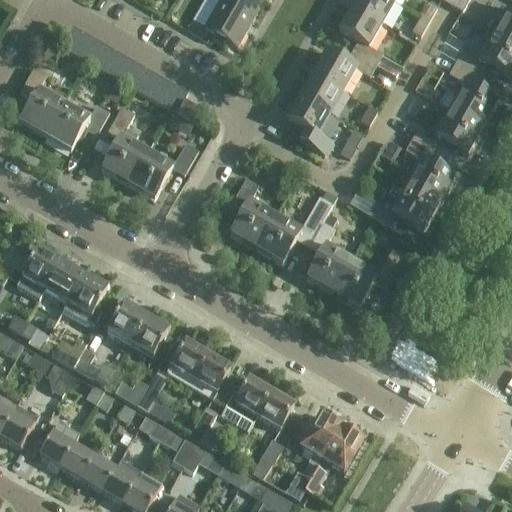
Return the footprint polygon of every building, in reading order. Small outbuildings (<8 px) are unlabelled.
[(220,0),(219,3),(202,32),(236,52),(258,15),(232,0),(220,0)] [(358,0),(350,13),(382,31),(395,8),(380,0),(358,0)] [(380,0),(395,8),(399,0),(380,0)] [(441,0),(439,4),(441,5),(450,10),(456,0),(441,0)] [(456,0),(450,10),(462,17),(471,0),(456,0)] [(419,23),(428,28),(437,13),(428,7),(419,23)] [(492,39),(511,50),(511,14),(507,12),(492,39)] [(350,58),(375,72),(382,60),(369,53),(382,31),(350,13),(338,35),(357,46),(350,58)] [(411,37),(420,42),(428,28),(419,23),(411,37)] [(59,51),(69,57),(81,36),(71,30),(65,41),(59,51)] [(53,35),(48,45),(59,51),(65,41),(53,35)] [(80,63),(91,42),(81,36),(69,57),(80,63)] [(511,81),(511,50),(492,39),(478,63),(462,55),(454,68),(480,82),(487,70),(511,83),(511,81)] [(91,69),(103,49),(91,42),(80,63),(91,69)] [(101,75),(113,54),(103,49),(91,69),(101,75)] [(112,81),(124,61),(113,54),(101,75),(112,81)] [(312,80),(343,98),(356,75),(369,82),(375,72),(350,58),(345,67),(326,56),(312,80)] [(122,87),(134,66),(124,61),(112,81),(122,87)] [(133,93),(144,72),(134,66),(122,87),(133,93)] [(448,115),(482,134),(498,107),(474,93),(480,82),(454,68),(448,80),(463,89),(448,115)] [(144,100),(156,79),(144,72),(133,93),(144,100)] [(43,142),(63,108),(39,94),(46,82),(33,74),(19,98),(31,105),(18,128),(43,142)] [(154,105),(166,85),(156,79),(144,100),(154,105)] [(299,103),(330,120),(343,98),(312,80),(299,103)] [(166,85),(154,105),(165,112),(177,91),(166,85)] [(183,105),(186,100),(188,97),(177,91),(165,112),(176,118),(183,105)] [(115,93),(109,104),(116,108),(122,97),(115,93)] [(330,120),(299,103),(286,125),(305,136),(299,147),(327,163),(333,151),(318,142),(330,120)] [(200,115),(183,105),(176,118),(175,119),(192,129),(200,115)] [(63,108),(43,142),(70,157),(83,135),(95,142),(109,118),(96,111),(89,123),(63,108)] [(368,111),(360,126),(368,131),(377,116),(368,111)] [(128,191),(147,157),(133,149),(137,141),(126,134),(134,120),(121,112),(107,137),(119,144),(101,176),(128,191)] [(409,116),(405,115),(402,115),(401,119),(401,122),(405,124),(408,122),(409,120),(409,116)] [(482,134),(448,115),(434,139),(419,131),(411,144),(436,158),(443,146),(467,160),(482,134)] [(172,120),(167,130),(177,135),(182,125),(172,120)] [(356,152),(363,140),(353,134),(346,147),(356,152)] [(436,158),(411,144),(404,156),(419,165),(404,191),(438,210),(453,184),(429,170),(436,158)] [(147,157),(128,191),(153,205),(171,174),(184,181),(198,157),(185,149),(172,171),(147,157)] [(255,255),(274,221),(250,207),(259,191),(245,184),(231,209),(243,216),(229,240),(255,255)] [(375,207),(368,220),(392,234),(399,222),(423,236),(438,210),(404,191),(390,216),(375,207)] [(337,224),(328,219),(323,228),(331,233),(337,224)] [(295,246),(307,252),(321,228),(309,221),(300,236),(274,221),(255,255),(282,270),(295,246)] [(331,299),(351,265),(326,251),(334,235),(331,233),(323,228),(322,228),(321,228),(307,252),(320,260),(306,284),(331,299)] [(8,281),(11,276),(22,258),(14,253),(7,249),(0,260),(0,280),(6,285),(8,281)] [(351,265),(331,299),(358,314),(372,290),(384,297),(404,262),(391,254),(377,280),(351,265)] [(43,297),(60,268),(37,255),(21,282),(20,283),(15,292),(38,305),(43,297)] [(64,315),(83,282),(60,268),(43,297),(66,310),(63,315),(64,315)] [(64,315),(61,319),(86,333),(89,332),(90,331),(92,332),(101,318),(95,314),(106,296),(83,282),(64,315)] [(129,352),(145,323),(122,310),(105,338),(129,352)] [(18,340),(25,328),(14,321),(7,333),(18,340)] [(145,323),(129,352),(151,365),(168,337),(145,323)] [(25,328),(18,340),(29,346),(36,334),(25,328)] [(3,339),(0,343),(0,354),(16,363),(23,351),(3,339)] [(76,344),(71,353),(60,347),(56,354),(45,347),(40,355),(46,359),(52,362),(51,363),(72,375),(73,375),(84,355),(87,350),(82,348),(76,344)] [(166,380),(169,382),(189,394),(208,362),(185,348),(166,380)] [(93,387),(100,376),(89,370),(94,361),(84,355),(73,375),(93,387)] [(37,377),(45,364),(34,357),(26,370),(37,377)] [(208,362),(189,394),(211,407),(230,375),(208,362)] [(45,364),(37,377),(47,382),(55,369),(45,364)] [(63,375),(51,396),(62,402),(67,394),(74,381),(63,375)] [(148,419),(169,382),(166,380),(158,375),(148,392),(147,393),(136,412),(148,419)] [(121,389),(114,400),(136,412),(147,393),(148,392),(137,386),(132,395),(121,389)] [(256,425),(271,399),(248,386),(242,396),(236,393),(220,421),(248,438),(256,424),(256,425)] [(93,392),(85,405),(97,411),(104,398),(93,392)] [(104,398),(97,411),(106,417),(114,404),(104,398)] [(271,399),(256,425),(279,438),(294,412),(271,399)] [(0,401),(0,440),(17,412),(0,401)] [(128,429),(135,417),(124,410),(116,423),(128,429)] [(17,412),(0,440),(0,443),(20,455),(38,424),(17,412)] [(205,412),(188,442),(200,449),(205,441),(204,440),(217,419),(205,412)] [(319,422),(299,455),(316,465),(315,468),(311,466),(309,469),(307,468),(300,480),(300,481),(310,487),(340,435),(332,430),(332,425),(326,421),(321,423),(319,422)] [(60,474),(74,450),(73,450),(79,440),(57,428),(38,461),(60,474)] [(159,448),(167,435),(155,428),(148,441),(159,448)] [(167,435),(159,448),(169,453),(176,440),(167,435)] [(340,435),(310,487),(318,491),(319,492),(330,473),(342,481),(362,447),(360,446),(360,441),(353,437),(349,440),(340,435)] [(200,449),(210,456),(215,447),(205,441),(200,449)] [(271,445),(251,480),(257,483),(261,486),(284,453),(278,449),(271,445)] [(182,474),(195,452),(184,446),(171,468),(182,474)] [(81,486),(95,462),(74,450),(60,474),(81,486)] [(195,452),(182,474),(192,480),(205,458),(195,452)] [(95,462),(81,486),(102,498),(116,474),(115,474),(95,462)] [(226,469),(214,463),(207,476),(218,482),(226,469)] [(122,510),(136,486),(140,478),(120,466),(115,474),(116,474),(102,498),(122,510)] [(226,469),(218,482),(228,488),(235,475),(226,469)] [(162,490),(141,478),(136,486),(122,510),(125,511),(149,511),(157,498),(162,490)] [(247,482),(239,494),(260,506),(267,494),(256,488),(247,482)] [(288,492),(284,498),(298,507),(302,500),(288,492)] [(267,494),(260,506),(269,511),(294,511),(295,510),(267,494)] [(198,511),(178,500),(173,509),(171,511),(198,511)]
